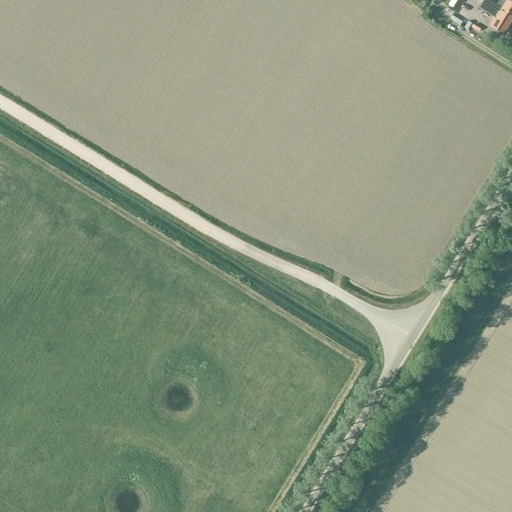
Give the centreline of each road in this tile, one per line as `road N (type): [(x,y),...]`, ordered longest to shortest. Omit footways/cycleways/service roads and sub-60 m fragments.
road 1 (unclassified): [(305,511),(412,337)]
road 2 (unclassified): [(412,337),(511,177)]
